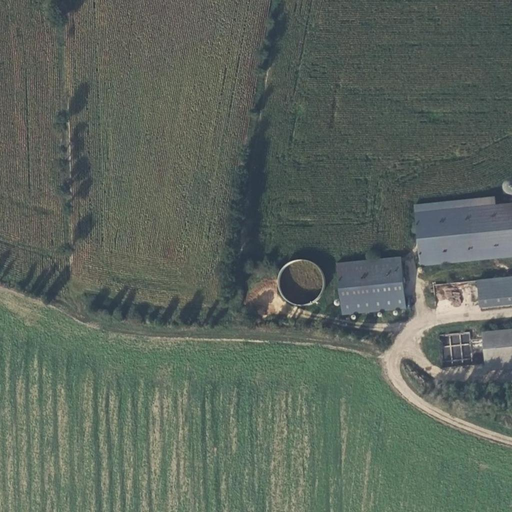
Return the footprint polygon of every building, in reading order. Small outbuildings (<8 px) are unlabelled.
[(494,198),(493,190),(413,198),(414,206),(494,198)] [(511,196),(494,198),(414,206),(419,259),(511,249),(511,196)] [(332,259),(338,311),(402,304),(397,252),(332,259)] [(311,308),(326,270),(296,257),(289,275),(285,274),(277,294),(311,308)] [(511,270),(477,274),(478,296),(511,292),(511,270)] [(511,297),(511,292),(478,296),(479,301),(511,297)] [(511,324),(480,328),(483,362),(511,358),(511,324)] [(470,333),(442,334),(443,366),(471,365),(470,333)] [(511,358),(483,362),(484,371),(511,367),(511,358)]
